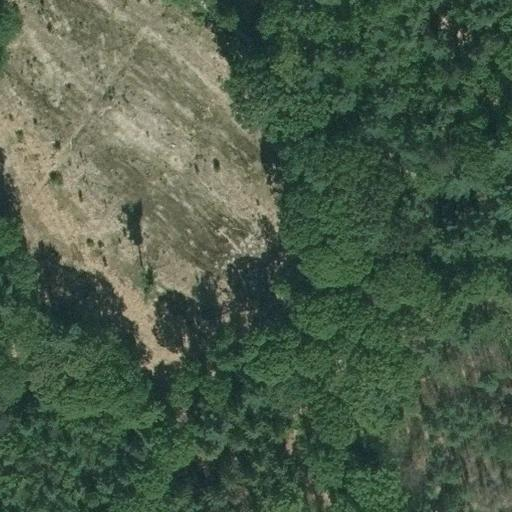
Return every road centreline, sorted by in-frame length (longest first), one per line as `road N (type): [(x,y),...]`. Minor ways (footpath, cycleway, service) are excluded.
road 1 (track): [(142,511),(150,481),(233,360),(511,132)]
road 2 (track): [(221,0),(450,183)]
road 3 (track): [(511,302),(450,183)]
